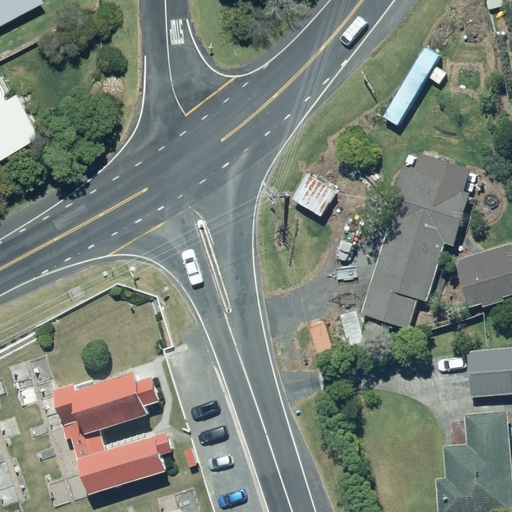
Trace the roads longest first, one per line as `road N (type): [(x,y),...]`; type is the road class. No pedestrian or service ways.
road 1 (tertiary): [(171,173),(291,511)]
road 2 (primary): [(213,142),(323,44),(355,0)]
road 3 (primary): [(0,266),(171,173)]
road 4 (residential): [(163,0),(166,68),(177,104),(213,142)]
